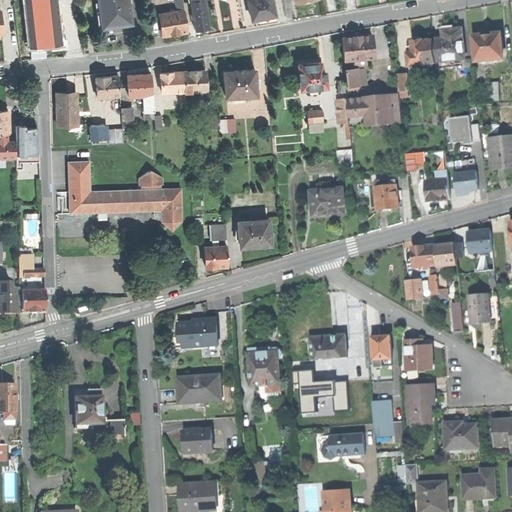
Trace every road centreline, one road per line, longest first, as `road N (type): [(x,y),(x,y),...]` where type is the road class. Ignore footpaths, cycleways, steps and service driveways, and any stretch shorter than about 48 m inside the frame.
road 1 (tertiary): [(467,0),(42,68)]
road 2 (residential): [(42,68),(56,330)]
road 3 (residential): [(511,379),(328,268),(320,255)]
road 4 (residential): [(156,511),(143,306)]
road 5 (tertiary): [(511,201),(320,255)]
road 6 (tertiary): [(320,255),(143,306)]
